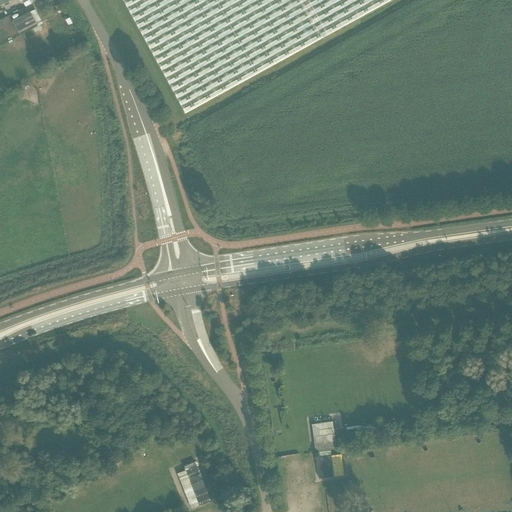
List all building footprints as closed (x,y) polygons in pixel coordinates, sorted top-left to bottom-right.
[(121,0),(184,113),(390,0),(121,0)] [(34,10),(12,21),(19,36),(42,24),(34,10)] [(314,437),(315,452),(336,449),(334,434),(332,422),(312,425),(314,437)] [(331,456),(326,457),(316,458),(319,479),(334,477),(331,456)] [(185,471),(190,485),(202,481),(196,466),(185,471)] [(191,487),(199,506),(210,501),(203,483),(191,487)]
